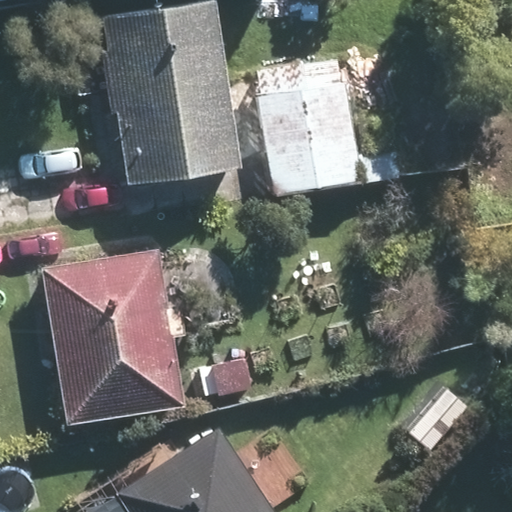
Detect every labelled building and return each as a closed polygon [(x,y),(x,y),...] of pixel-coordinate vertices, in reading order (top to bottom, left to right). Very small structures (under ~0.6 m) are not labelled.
[(230,166),(204,0),(188,0),(94,14),(119,183),(230,166)] [(327,57),(252,68),(255,93),(248,94),(263,198),(352,185),(337,81),(331,82),(327,57)] [(145,251),(31,268),(54,416),(168,399),(145,251)] [(243,347),(199,354),(207,406),(251,399),(243,347)] [(473,398),(445,375),(398,436),(427,458),(473,398)] [(262,511),(210,427),(109,488),(123,511),(262,511)]
